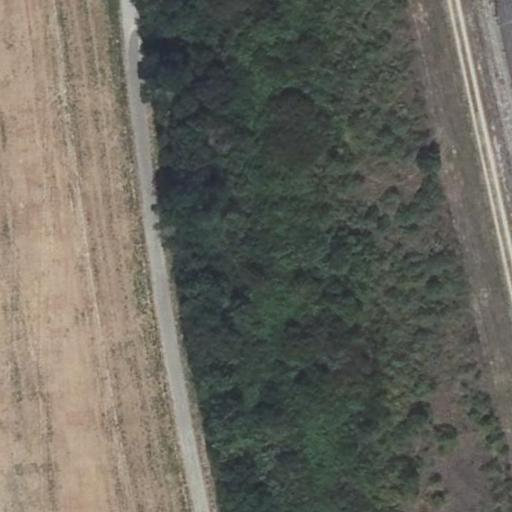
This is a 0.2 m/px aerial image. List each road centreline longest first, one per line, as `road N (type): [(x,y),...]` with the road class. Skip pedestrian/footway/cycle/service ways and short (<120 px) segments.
road 1 (unclassified): [(129,0),(142,190),(200,511)]
road 2 (track): [(511,270),(453,0)]
